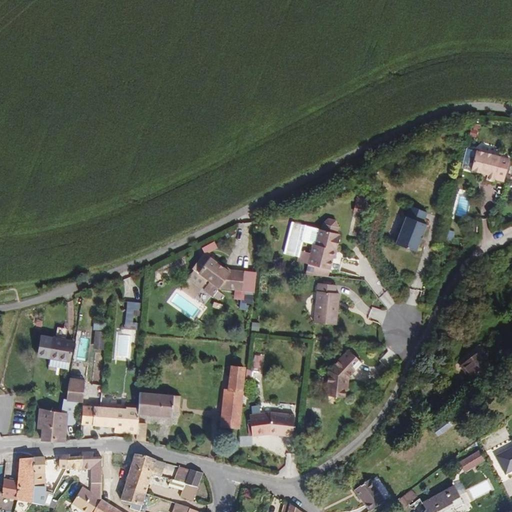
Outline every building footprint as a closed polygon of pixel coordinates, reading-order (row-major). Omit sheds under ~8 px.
[(472,152),(462,149),(457,168),(467,170),(472,152)] [(505,161),(472,152),(467,170),(477,174),(483,175),(483,178),(482,181),(489,183),(490,181),(499,183),(505,161)] [(470,197),(459,195),(456,219),(467,221),(470,197)] [(396,241),(416,248),(426,222),(423,221),(427,210),(411,204),(396,241)] [(308,263),(308,265),(329,270),(333,252),(335,252),(339,238),(337,237),(337,235),(335,235),(337,228),(335,223),(327,221),(322,224),(320,231),(318,231),(314,247),(312,246),(310,253),(308,263)] [(304,225),(294,223),(288,246),(298,249),(304,225)] [(297,261),(308,263),(310,253),(299,252),(297,261)] [(216,289),(240,292),(242,274),(225,272),(207,259),(197,274),(208,283),(216,289)] [(308,265),(307,276),(328,278),(329,270),(308,265)] [(240,292),(252,293),(254,275),(242,274),(240,292)] [(210,298),(216,289),(208,283),(202,292),(210,298)] [(317,285),(313,322),(334,325),(338,295),(335,294),(336,287),(317,285)] [(177,293),(170,302),(195,318),(201,309),(177,293)] [(127,300),(126,327),(139,328),(141,301),(127,300)] [(91,328),(88,345),(98,346),(100,329),(91,328)] [(67,357),(68,336),(49,335),(47,356),(67,357)] [(87,342),(80,341),(78,359),(84,360),(87,342)] [(460,363),(464,370),(484,354),(480,348),(460,363)] [(343,380),(359,364),(345,351),(326,372),(323,397),(341,398),(343,380)] [(484,354),(464,370),(474,383),(494,368),(484,354)] [(262,366),(263,355),(255,355),(254,366),(262,366)] [(66,365),(67,357),(47,356),(46,363),(66,365)] [(242,362),(229,361),(227,385),(239,386),(242,362)] [(60,408),(35,409),(35,428),(37,428),(38,429),(38,440),(61,441),(61,423),(66,422),(68,420),(69,399),(73,399),(76,378),(66,376),(64,395),(61,395),(60,408)] [(238,425),(243,385),(239,386),(227,385),(223,385),(218,423),(238,425)] [(177,390),(136,388),(135,405),(135,409),(168,410),(168,406),(177,406),(177,390)] [(76,401),(76,420),(110,423),(112,406),(99,404),(76,401)] [(120,429),(133,431),(135,418),(135,409),(135,405),(122,404),(122,407),(112,406),(110,423),(119,424),(120,429)] [(269,411),(255,413),(252,435),(266,433),(272,433),(276,412),(269,411)] [(293,413),(276,412),(272,433),(290,435),(293,413)] [(444,415),(431,429),(439,436),(452,423),(444,415)] [(133,431),(133,438),(143,441),(144,419),(135,418),(133,431)] [(414,439),(420,435),(412,424),(406,428),(414,439)] [(503,474),(511,469),(511,441),(511,442),(511,443),(511,447),(495,456),(503,474)] [(89,466),(97,467),(98,449),(77,452),(77,455),(65,457),(65,470),(89,470),(89,466)] [(475,450),(456,464),(462,472),(480,458),(475,450)] [(55,454),(55,469),(65,470),(65,457),(65,453),(55,454)] [(126,469),(147,474),(158,476),(160,466),(149,463),(151,455),(130,453),(126,469)] [(160,466),(162,458),(151,455),(149,463),(160,466)] [(28,457),(28,503),(44,507),(48,494),(41,492),(39,456),(28,457)] [(13,500),(28,503),(28,457),(17,459),(17,462),(17,469),(17,481),(13,500)] [(183,479),(187,466),(176,462),(171,478),(183,479)] [(195,483),(199,469),(187,466),(183,479),(195,483)] [(121,486),(141,492),(147,474),(126,469),(121,486)] [(189,496),(195,483),(183,479),(171,478),(168,477),(167,482),(182,485),(179,492),(189,496)] [(0,479),(0,496),(13,500),(17,481),(0,479)] [(369,511),(376,511),(386,505),(370,483),(356,493),(369,511)] [(73,511),(72,511),(88,511),(96,498),(76,486),(65,507),(73,511)] [(137,511),(141,492),(121,486),(117,501),(128,505),(127,508),(137,511)] [(437,511),(451,504),(455,509),(462,505),(452,486),(423,503),(427,511),(426,511),(437,511)] [(402,511),(418,497),(411,490),(395,505),(401,511),(402,511)] [(119,511),(96,498),(88,511),(119,511)] [(181,511),(185,504),(173,501),(170,511),(181,511)] [(280,511),(287,511),(289,504),(282,502),(280,511)]
